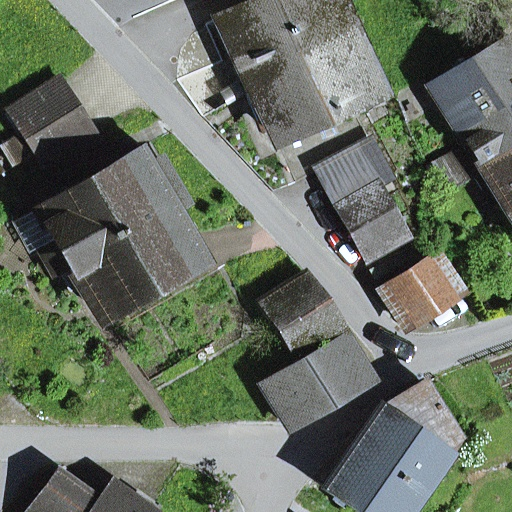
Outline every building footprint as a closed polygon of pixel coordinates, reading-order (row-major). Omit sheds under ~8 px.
[(340,34),(334,18),(350,10),(345,0),(218,0),(225,16),(254,89),(309,67),(302,49),(340,34)] [(372,97),(385,92),(350,10),(334,18),(340,34),(302,49),(309,67),(254,89),(277,140),(374,102),(372,97)] [(511,40),(432,89),(466,146),(480,168),(511,221),(511,40)] [(6,114),(41,168),(94,135),(59,80),(6,114)] [(27,158),(17,140),(2,148),(12,166),(27,158)] [(390,178),(372,143),(319,169),(365,260),(407,239),(380,184),(390,178)] [(427,170),(440,192),(480,168),(466,146),(427,170)] [(0,170),(2,173),(12,166),(2,148),(0,148),(0,170)] [(147,178),(133,153),(85,180),(94,196),(144,285),(191,257),(167,214),(187,203),(167,166),(147,178)] [(70,265),(96,311),(144,285),(94,196),(85,180),(59,195),(53,184),(32,195),(39,209),(56,240),(58,243),(41,252),(53,275),(70,265)] [(39,209),(16,222),(32,252),(56,240),(39,209)] [(368,269),(377,291),(436,255),(427,243),(368,269)] [(436,255),(377,291),(400,328),(459,289),(436,255)] [(257,303),(295,361),(341,331),(302,273),(257,303)] [(342,336),(262,383),(287,427),(368,379),(342,336)] [(358,511),(406,511),(457,440),(422,383),(380,408),(324,488),(358,511)] [(57,474),(28,511),(148,511),(112,485),(97,504),(57,474)]
